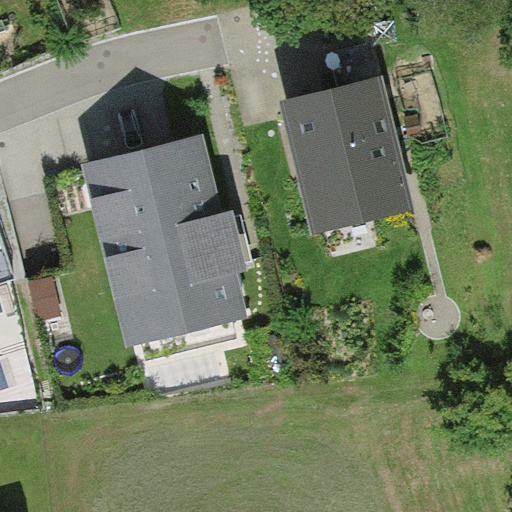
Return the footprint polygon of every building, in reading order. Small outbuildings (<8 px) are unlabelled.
[(248,67),(257,111),(297,103),(287,59),(248,67)] [(375,84),(282,108),(315,234),(408,209),(375,84)] [(194,142),(99,165),(148,363),(243,340),(194,142)] [(26,279),(51,277),(46,195),(22,196),(26,279)] [(0,239),(0,284),(13,280),(0,239)]
